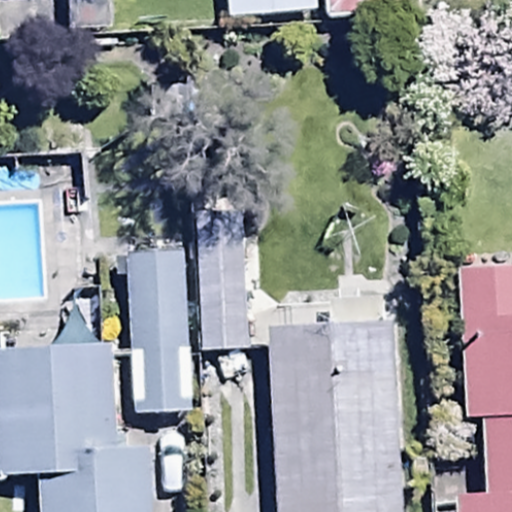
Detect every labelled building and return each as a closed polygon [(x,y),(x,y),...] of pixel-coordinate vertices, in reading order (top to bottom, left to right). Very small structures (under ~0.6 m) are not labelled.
[(69,0),(71,39),(112,38),(110,0),(69,0)] [(244,209),(193,212),(201,360),(251,358),(244,209)] [(189,421),(185,262),(122,264),(127,423),(189,421)] [(511,511),(511,279),(456,281),(461,427),(483,426),(485,502),(452,503),(452,511),(511,511)] [(325,333),(268,336),(275,511),(399,511),(390,290),(324,292),(325,333)] [(111,354),(0,359),(0,489),(36,487),(37,511),(152,511),(149,457),(116,458),(111,354)]
